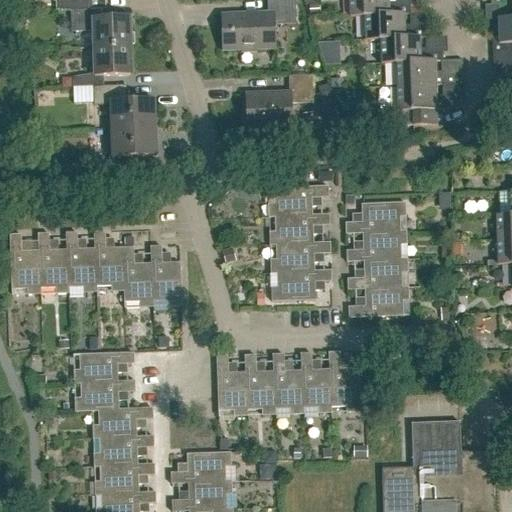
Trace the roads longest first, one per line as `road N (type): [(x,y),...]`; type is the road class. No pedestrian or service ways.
road 1 (residential): [(233,339),(190,189),(212,160),(164,0)]
road 2 (residential): [(233,339),(429,335),(451,343),(502,424),(511,420)]
road 3 (residential): [(511,97),(488,85),(447,20),(446,0)]
